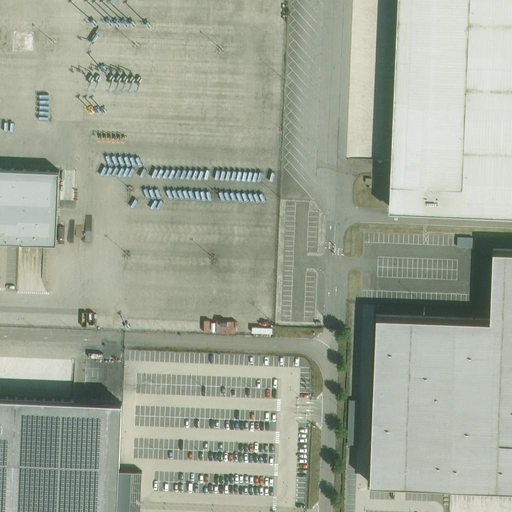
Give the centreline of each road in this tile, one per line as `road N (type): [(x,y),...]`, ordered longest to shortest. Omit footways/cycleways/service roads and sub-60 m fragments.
road 1 (unclassified): [(124,338),(320,351),(330,369),(325,511)]
road 2 (unknown): [(92,169),(103,227),(103,302)]
